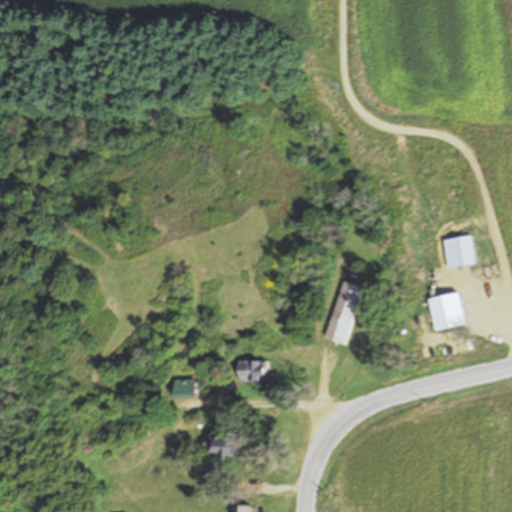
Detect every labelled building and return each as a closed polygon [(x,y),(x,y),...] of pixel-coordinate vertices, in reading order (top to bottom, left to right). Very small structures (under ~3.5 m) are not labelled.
[(473,233),(479,262),(450,267),(445,238),(473,233)] [(348,279),(368,287),(349,343),(329,335),(348,279)] [(278,385),(261,386),(260,380),(244,380),(242,359),(266,358),(266,361),(271,360),(272,371),(278,371),(278,385)] [(176,376),(199,377),(199,396),(176,396),(176,376)] [(213,431),(243,432),(243,436),(247,436),(247,457),(237,457),(237,454),(225,454),(225,458),(216,458),(216,451),(212,451),(212,447),(204,447),(204,436),(213,436),(213,431)] [(234,511),(234,503),(254,503),(254,511),(234,511)]
